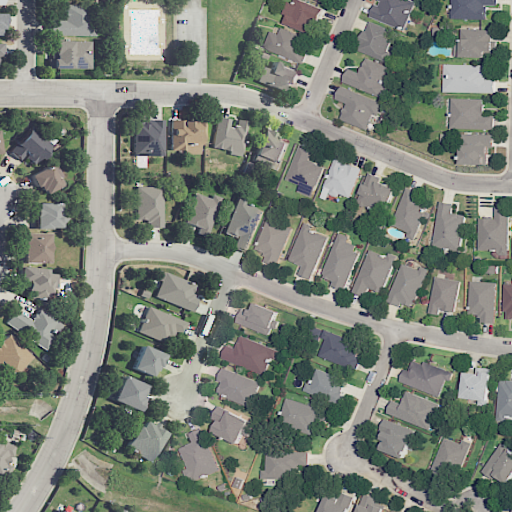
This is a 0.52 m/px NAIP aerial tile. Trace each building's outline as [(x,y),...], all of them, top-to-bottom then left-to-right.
[(291,0),(282,22),(309,33),(315,20),(319,22),(324,9),(303,0),(291,0)] [(369,17),(403,31),(415,2),(410,0),(378,0),(376,6),(374,5),(369,17)] [(495,0),(451,0),(451,18),(485,19),(486,5),(496,6),(495,0)] [(93,35),(94,5),(62,4),(62,20),(49,20),(49,35),(93,35)] [(386,51),(394,32),(368,21),(356,49),(387,62),(391,53),(386,51)] [(305,37),(281,28),(278,34),(269,31),(263,48),(303,63),(307,51),(300,49),(305,37)] [(484,57),(485,51),(492,51),(493,29),(460,29),(460,41),(454,41),(453,56),(484,57)] [(90,68),(90,40),(52,41),(53,59),(47,59),(48,69),(90,68)] [(342,82),(382,98),(386,86),(381,84),(387,67),(365,58),(359,73),(347,68),(342,82)] [(290,94),(298,70),(272,62),(270,69),(261,67),(256,83),(290,94)] [(485,79),(485,65),(443,64),(442,91),(494,93),(494,79),(485,79)] [(335,99),(346,103),(340,119),(367,130),(373,114),(377,115),(382,102),(340,86),(335,99)] [(493,129),(494,115),(483,115),(483,99),(450,98),(450,128),(493,129)] [(230,119),(216,117),(212,150),(242,154),(247,121),(237,120),(236,127),(229,126),(230,119)] [(163,120),(133,121),(133,156),(164,155),(163,120)] [(170,150),(183,150),(183,154),(201,154),(201,121),(171,121),(170,150)] [(19,160),(24,156),(33,165),(53,146),(34,125),(9,149),(19,160)] [(281,163),(287,141),(273,137),(274,132),(264,129),(254,162),(275,168),(277,161),(281,163)] [(487,164),(488,148),(493,148),(493,134),(460,133),(460,164),(487,164)] [(286,181),(299,185),(296,192),(313,197),(322,165),(308,161),(312,148),(297,143),(286,181)] [(361,167),(334,158),(319,197),(326,200),(328,194),(337,197),(338,194),(350,198),(361,167)] [(66,183),(56,162),(29,175),(36,188),(40,186),(44,194),(66,183)] [(357,203),(387,213),(395,187),(381,183),(383,177),(367,172),(357,203)] [(135,220),(147,220),(147,228),(161,228),(162,187),(136,187),(135,220)] [(423,194),(405,187),(390,227),(414,236),(421,219),(426,221),(429,213),(417,208),(423,194)] [(207,236),(220,197),(212,195),(211,199),(195,193),(184,223),(198,228),(196,232),(207,236)] [(262,209),(237,199),(224,233),(236,238),(233,247),(246,252),(262,209)] [(453,203),(438,201),(432,247),(460,251),(464,215),(451,213),(453,203)] [(36,229),(62,228),(62,203),(35,204),(36,229)] [(479,217),(477,252),(508,252),(509,207),(494,207),(494,217),(479,217)] [(277,265),(291,225),(267,216),(255,249),(265,253),(263,260),(277,265)] [(288,261),(301,265),(298,275),(311,280),(328,237),(309,230),(311,225),(303,222),(288,261)] [(321,277),(332,281),(330,286),(343,291),(359,249),(345,244),(348,236),(338,232),(321,277)] [(23,263),(49,263),(48,233),(22,233),(23,263)] [(364,297),(368,288),(382,293),(396,256),(388,252),(386,256),(368,249),(352,292),(364,297)] [(387,300),(412,309),(427,268),(420,266),(418,270),(401,263),(387,300)] [(19,281),(27,281),(26,291),(38,291),(38,298),(49,299),(49,288),(57,288),(58,270),(20,268),(19,281)] [(154,297),(191,312),(197,298),(191,295),(195,284),(164,272),(154,297)] [(454,312),(460,281),(435,276),(428,312),(438,315),(439,309),(454,312)] [(496,282),(470,281),(468,314),(478,315),(478,322),(494,323),(496,282)] [(511,283),(504,284),(503,318),(511,318),(511,283)] [(276,310),(252,303),(250,312),(240,309),(236,324),(269,334),(276,310)] [(181,336),(186,322),(147,307),(137,333),(168,345),(173,333),(181,336)] [(47,349),(62,323),(38,309),(32,320),(14,309),(5,325),(47,349)] [(356,370),(361,355),(350,351),(354,340),(324,330),(321,337),(324,339),(318,356),(356,370)] [(33,357),(10,333),(0,342),(0,365),(12,378),(33,357)] [(221,358),(264,374),(270,358),(274,360),(278,349),(240,336),(235,348),(226,345),(221,358)] [(162,354),(141,345),(131,369),(152,378),(162,354)] [(423,361),(422,364),(412,360),(409,370),(404,369),(399,382),(439,396),(445,379),(449,381),(452,372),(423,361)] [(260,382),(222,367),(217,380),(221,382),(216,394),(250,407),(260,382)] [(461,397),(487,401),(492,369),(477,367),(476,373),(464,372),(461,397)] [(346,380),(316,368),(310,384),(305,382),(303,389),(337,403),(346,380)] [(137,410),(147,385),(121,376),(112,401),(137,410)] [(511,380),(499,379),(496,417),(511,418),(511,380)] [(438,402),(405,392),(402,403),(391,400),(386,415),(431,428),(438,402)] [(313,434),(321,408),(285,397),(277,424),(313,434)] [(248,420),(218,407),(208,430),(238,443),(248,420)] [(125,448),(148,462),(165,431),(142,418),(125,448)] [(403,458),(414,430),(385,419),(378,437),(384,440),(380,449),(403,458)] [(219,471),(202,428),(189,433),(193,442),(178,448),(192,482),(219,471)] [(429,474),(453,483),(468,442),(462,439),(460,443),(443,437),(429,474)] [(0,475),(9,477),(11,465),(6,464),(7,457),(12,458),(14,445),(8,444),(6,442),(7,441),(0,439),(0,475)] [(505,485),(511,475),(511,450),(500,443),(482,469),(505,485)] [(261,478),(288,479),(288,472),(298,472),(298,465),(307,465),(308,451),(266,450),(265,470),(261,470),(261,478)] [(347,511),(353,496),(341,492),(338,500),(326,496),(319,511),(347,511)] [(381,511),(385,503),(363,495),(356,511),(381,511)]
